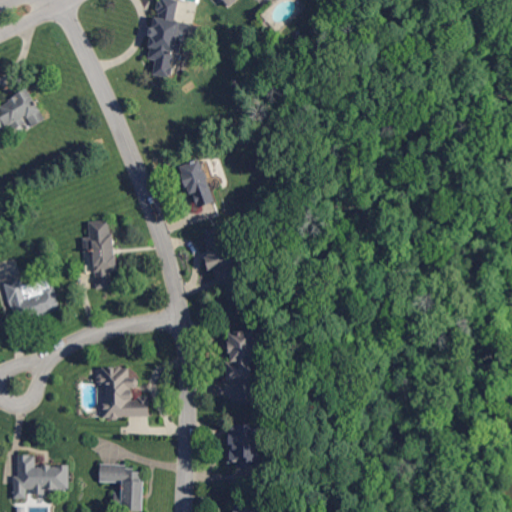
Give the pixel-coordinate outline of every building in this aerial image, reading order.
[(175,0),(180,1),(179,5),(175,21),(191,24),(191,25),(190,26),(187,42),(187,43),(186,45),(183,44),(181,52),(180,55),(175,54),(172,67),(171,73),(170,75),(170,78),(158,75),(154,74),(157,60),(156,60),(150,58),(152,47),(150,46),(152,35),(152,33),(153,30),(154,28),(156,17),(158,17),(160,10),(159,10),(157,9),(159,0),(161,1),(161,0),(175,0)] [(36,110),(38,109),(43,120),(30,127),(25,117),(21,120),(23,125),(13,131),(12,130),(11,129),(10,126),(7,128),(6,128),(0,131),(0,105),(1,107),(7,104),(6,102),(8,101),(10,100),(11,99),(13,98),(13,96),(22,91),(25,89),(27,93),(34,105),(36,110)] [(217,201),(216,201),(215,202),(214,202),(203,206),(202,207),(201,207),(195,192),(192,194),(189,185),(188,183),(188,182),(187,179),(185,174),(182,167),(185,165),(193,162),(201,159),(202,162),(203,164),(208,178),(209,179),(211,185),(217,201)] [(111,234),(115,234),(116,249),(116,251),(116,253),(117,254),(118,270),(112,270),(113,287),(106,287),(101,288),(98,288),(98,287),(97,273),(97,272),(97,271),(95,250),(86,251),(85,237),(92,237),(91,222),(95,221),(110,220),(111,234)] [(212,269),(208,257),(208,256),(209,256),(211,256),(210,252),(209,249),(206,239),(210,238),(208,231),(209,230),(219,228),(228,225),(230,234),(235,251),(236,256),(237,260),(238,262),(237,263),(236,263),(215,268),(214,269),(212,269)] [(26,285),(49,278),(51,286),(55,284),(62,310),(49,314),(44,316),(44,318),(43,318),(40,319),(39,320),(38,317),(37,317),(19,322),(8,286),(8,284),(7,283),(22,279),(24,278),(26,285)] [(256,342),(258,341),(259,341),(259,344),(260,352),(257,352),(256,352),(256,357),(256,360),(254,360),(253,360),(253,373),(254,377),(253,377),(252,377),(231,378),(230,378),(228,378),(227,361),(232,361),(232,358),(232,352),(230,352),(230,349),(230,346),(230,341),(232,341),(231,332),(244,331),(247,331),(248,331),(249,331),(254,331),(255,331),(256,331),(256,332),(256,336),(256,342)] [(124,368),(131,368),(131,378),(138,378),(140,380),(141,385),(139,387),(134,387),(134,388),(134,392),(134,396),(135,400),(139,400),(139,396),(149,396),(150,399),(151,399),(151,416),(149,416),(130,417),(105,417),(105,416),(105,397),(108,397),(108,384),(102,384),(99,381),(99,377),(101,374),(104,374),(104,370),(104,367),(124,367),(124,368)] [(261,445),(261,455),(261,461),(261,463),(261,467),(260,467),(259,467),(253,467),(241,467),(239,467),(238,467),(238,462),(238,461),(233,461),(232,448),(235,448),(235,443),(232,444),(232,439),(232,433),(232,431),(232,425),(263,424),(263,427),(263,428),(264,437),(261,437),(261,439),(261,445)] [(37,468),(44,467),(44,465),(46,465),(50,465),(53,465),(53,467),(60,467),(60,465),(70,465),(70,467),(71,488),(63,488),(59,488),(46,489),(46,493),(45,493),(37,494),(35,494),(35,488),(28,489),(28,497),(24,497),(17,497),(16,485),(16,475),(21,475),(20,458),(20,455),(28,455),(37,455),(37,457),(37,468)] [(145,496),(145,499),(145,511),(115,510),(116,494),(116,492),(125,492),(125,482),(118,482),(101,481),(102,464),(103,464),(115,464),(126,465),(128,465),(127,468),(132,468),(132,472),(142,472),(142,482),(146,482),(145,496)] [(265,511),(236,511),(236,505),(237,505),(242,505),(242,500),(243,500),(257,500),(265,500),(265,511)]
